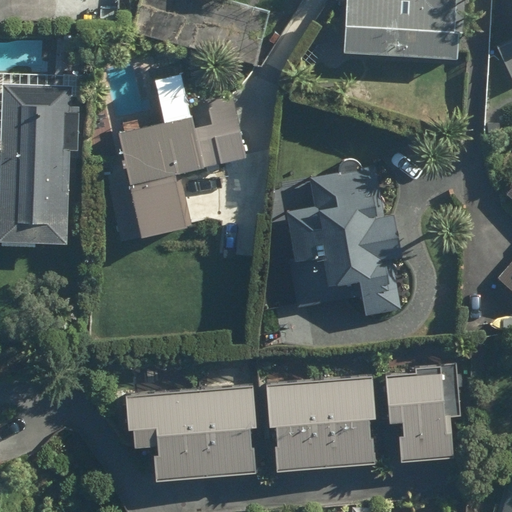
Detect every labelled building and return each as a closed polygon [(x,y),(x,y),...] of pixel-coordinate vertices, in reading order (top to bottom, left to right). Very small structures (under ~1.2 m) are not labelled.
[(203,0),(149,0),(140,31),(253,63),(266,18),(203,0)] [(458,0),(343,0),(341,53),(457,57),(458,0)] [(511,40),(496,48),(511,78),(511,40)] [(183,228),(172,173),(245,158),(232,96),(187,106),(181,74),(153,79),(162,122),(117,131),(127,182),(106,187),(117,241),(183,228)] [(70,107),(71,86),(0,83),(0,88),(0,243),(64,246),(68,149),(78,149),(80,107),(70,107)] [(393,215),(376,217),(373,198),(380,197),(376,166),(310,175),(314,207),(284,211),(296,306),(348,299),(346,287),(359,285),(363,315),(400,310),(398,292),(389,293),(385,261),(399,259),(393,215)] [(511,289),(511,187),(508,192),(511,195),(511,265),(500,279),(511,289)] [(438,367),(380,372),(384,423),(395,422),(398,459),(451,455),(449,425),(443,425),(438,367)] [(370,373),(261,382),(264,429),(271,429),(274,469),(368,462),(365,419),(374,418),(370,373)] [(250,383),(120,394),(124,448),(150,446),(153,479),(252,471),(248,426),(254,426),(250,383)] [(511,511),(511,464),(499,511),(511,511)]
